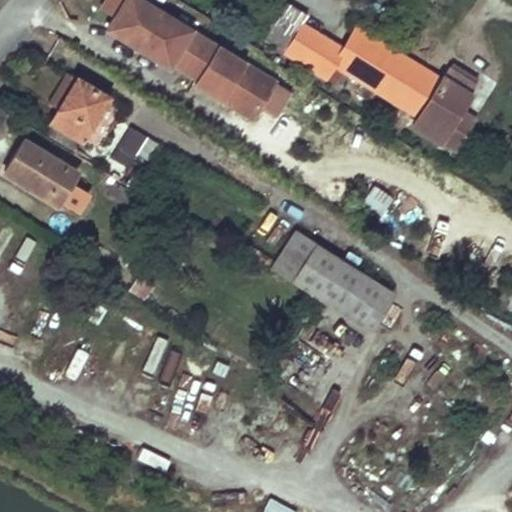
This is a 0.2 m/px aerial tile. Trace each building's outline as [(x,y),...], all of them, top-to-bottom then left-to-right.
[(171,69),(194,32),(141,0),(129,0),(110,32),(171,69)] [(339,63),(379,89),(401,53),(360,27),(346,49),(305,23),(309,16),(283,0),(280,0),(258,34),(329,79),(339,63)] [(257,122),(280,85),(220,48),(197,85),(257,122)] [(401,53),(379,89),(420,115),(412,126),(441,144),(463,111),(478,87),(450,69),(443,80),(401,53)] [(60,110),(78,83),(63,73),(46,101),(60,110)] [(106,100),(78,83),(60,110),(51,125),(79,143),(106,100)] [(479,120),(463,111),(441,144),(440,145),(457,155),(479,120)] [(146,137),(130,128),(111,160),(128,170),(146,137)] [(76,174),(25,143),(5,174),(57,206),(76,174)] [(131,175),(124,186),(146,200),(153,188),(131,175)] [(372,184),(361,205),(382,215),(393,194),(372,184)] [(297,234),(274,268),(367,329),(390,295),(297,234)] [(142,371),(171,382),(184,349),(155,338),(142,371)] [(141,446),(136,458),(163,470),(169,459),(141,446)] [(270,497),(261,511),(294,511),(296,510),(270,497)]
